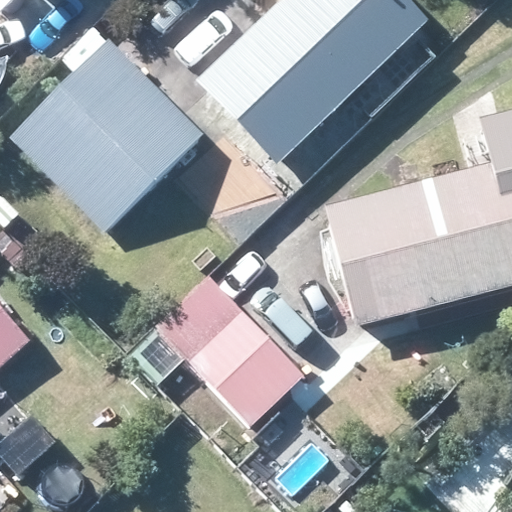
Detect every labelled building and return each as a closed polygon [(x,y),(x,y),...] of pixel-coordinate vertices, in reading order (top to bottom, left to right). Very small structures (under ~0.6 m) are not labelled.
[(294,0),(207,84),(287,167),(439,21),(418,0),(294,0)] [(109,231),(208,134),(119,42),(84,75),(57,102),(39,119),(19,138),(109,231)] [(511,114),(493,120),(505,166),(407,191),(399,194),(338,209),(368,326),(446,305),(511,288),(511,114)] [(258,425),(309,377),(217,281),(167,329),(258,425)] [(0,375),(36,342),(0,303),(0,375)] [(170,377),(172,375),(188,360),(166,336),(146,353),(170,377)] [(23,477),(59,444),(38,421),(31,428),(2,454),(9,462),(23,477)] [(471,511),(511,474),(511,460),(482,428),(421,486),(445,511),(471,511)]
